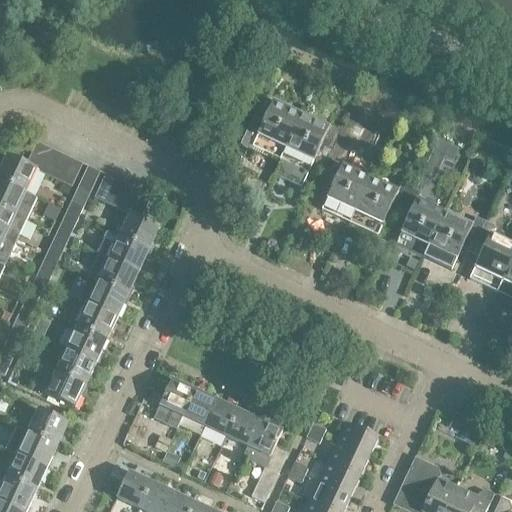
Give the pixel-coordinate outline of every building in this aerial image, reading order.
[(280,162),(301,117),(273,104),(267,116),(263,114),(258,125),(262,127),(257,137),(258,138),(253,149),(280,162)] [(321,155),(326,144),(334,148),(344,127),(333,122),(329,130),(301,117),(280,162),(273,177),(301,189),(313,164),(318,154),(321,155)] [(438,142),(423,174),(436,179),(445,160),(452,163),(458,151),(438,142)] [(37,173),(48,150),(37,145),(26,167),(26,168),(36,172),(36,173),(37,173)] [(48,179),(59,155),(48,150),(37,173),(48,179)] [(60,184),(71,161),(59,155),(48,179),(60,184)] [(26,167),(7,158),(0,174),(0,182),(26,194),(36,173),(36,172),(26,168),(26,167)] [(71,189),(82,166),(71,161),(60,184),(71,189)] [(349,226),(370,180),(342,167),(327,200),(322,213),(349,226)] [(88,198),(100,174),(88,169),(77,192),(88,198)] [(105,177),(94,200),(105,206),(116,182),(105,177)] [(398,193),(370,180),(349,226),(377,239),(388,217),(391,218),(396,208),(392,206),(398,193)] [(26,194),(0,182),(0,210),(26,222),(37,199),(26,194)] [(116,182),(105,206),(117,211),(128,187),(116,182)] [(128,187),(117,211),(128,216),(140,193),(128,187)] [(83,209),(88,198),(77,192),(72,203),(83,209)] [(130,217),(120,239),(149,253),(159,230),(140,221),(151,198),(140,193),(128,216),(130,217)] [(423,260),(444,215),(416,202),(410,215),(407,213),(402,224),(405,225),(400,235),(401,236),(396,247),(423,260)] [(78,220),(83,209),(72,203),(66,214),(78,220)] [(49,206),(43,218),(55,224),(61,211),(49,206)] [(26,222),(0,210),(0,237),(15,245),(26,222)] [(73,232),(78,220),(66,214),(61,226),(73,232)] [(465,253),(470,243),(475,245),(484,224),(476,220),(472,228),(444,215),(423,260),(451,273),(456,262),(457,262),(462,251),(465,253)] [(497,295),(511,261),(511,246),(489,236),(493,228),(484,224),(475,245),(480,248),(476,258),(479,259),(474,270),(469,282),(497,295)] [(68,242),(73,232),(61,226),(56,237),(68,242)] [(108,236),(98,258),(109,263),(109,262),(138,276),(149,253),(120,239),(119,241),(108,236)] [(15,245),(0,237),(0,265),(5,268),(15,245)] [(62,254),(68,242),(56,237),(51,248),(62,254)] [(58,265),(62,254),(51,248),(46,259),(58,265)] [(98,258),(88,280),(90,281),(128,298),(138,276),(109,262),(109,263),(98,258)] [(52,277),(58,265),(46,259),(40,271),(52,277)] [(411,259),(406,268),(414,273),(419,263),(411,259)] [(511,261),(497,295),(511,301),(511,261)] [(47,287),(52,277),(40,271),(35,282),(47,287)] [(90,281),(79,303),(117,321),(128,298),(90,281)] [(41,299),(47,287),(35,282),(29,294),(41,299)] [(36,311),(41,299),(29,294),(24,305),(36,311)] [(79,303),(68,326),(78,330),(107,344),(117,321),(79,303)] [(31,322),(36,311),(24,305),(19,316),(31,322)] [(5,314),(1,322),(8,325),(12,317),(5,314)] [(26,333),(31,322),(19,316),(14,327),(26,333)] [(20,345),(26,333),(14,327),(9,339),(20,345)] [(78,330),(67,353),(96,366),(107,344),(78,330)] [(15,356),(20,345),(9,339),(3,350),(15,356)] [(0,362),(10,367),(15,356),(3,350),(0,357),(0,362)] [(67,353),(56,376),(85,389),(96,366),(67,353)] [(0,376),(5,379),(10,367),(0,362),(0,376)] [(56,376),(46,398),(75,412),(85,389),(56,376)] [(171,383),(153,421),(175,432),(182,419),(193,393),(171,383)] [(215,404),(193,393),(182,419),(204,429),(215,404)] [(238,414),(215,404),(204,429),(226,439),(238,414)] [(39,413),(28,435),(57,449),(68,426),(39,413)] [(260,424),(238,414),(226,439),(247,449),(248,450),(260,424)] [(282,435),(260,424),(248,450),(247,449),(243,460),(265,470),(251,499),(264,506),(287,458),(274,452),(282,435)] [(326,433),(313,427),(310,434),(323,440),(326,433)] [(369,462),(378,442),(346,427),(337,447),(369,462)] [(57,449),(28,435),(17,430),(6,453),(17,458),(47,472),(57,449)] [(471,433),(465,445),(473,449),(479,437),(471,433)] [(323,440),(310,434),(307,441),(320,447),(323,440)] [(160,438),(155,450),(166,455),(171,442),(160,438)] [(360,481),(369,462),(337,447),(327,466),(360,481)] [(511,450),(507,449),(503,460),(511,463),(511,450)] [(167,454),(162,465),(176,471),(181,460),(167,454)] [(36,494),(47,472),(17,458),(7,481),(36,494)] [(447,511),(458,490),(439,481),(440,479),(437,471),(415,461),(393,508),(401,511),(447,511)] [(308,472),(295,466),(292,473),(305,479),(308,472)] [(350,501),(360,481),(327,466),(318,486),(350,501)] [(305,479),(292,473),(288,480),(301,487),(305,479)] [(201,474),(198,480),(203,483),(206,476),(201,474)] [(128,475),(116,501),(138,511),(150,486),(128,475)] [(0,505),(14,511),(27,511),(36,494),(7,481),(0,494),(0,505)] [(140,511),(164,511),(172,496),(150,486),(138,511),(140,511)] [(322,511),(345,511),(350,501),(318,486),(309,506),(322,511)] [(477,499),(458,490),(447,511),(487,511),(494,498),(486,494),(479,497),(477,499)] [(191,511),(195,506),(172,496),(164,511),(191,511)] [(511,511),(509,505),(501,501),(496,511),(511,511)]
